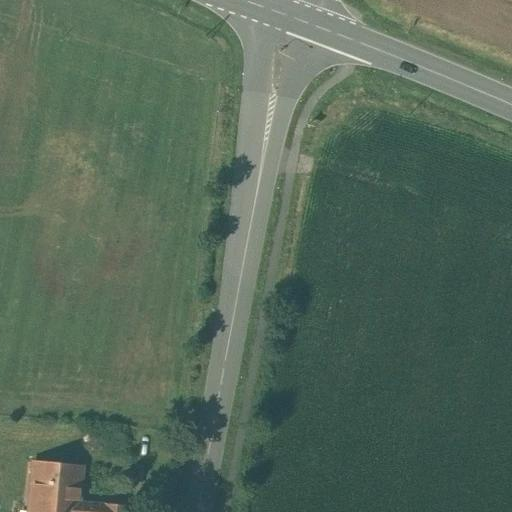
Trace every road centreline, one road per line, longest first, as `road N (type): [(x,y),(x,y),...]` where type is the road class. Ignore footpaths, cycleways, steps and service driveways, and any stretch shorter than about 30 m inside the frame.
road 1 (tertiary): [(290,16),(198,511)]
road 2 (secondary): [(511,105),(290,16)]
